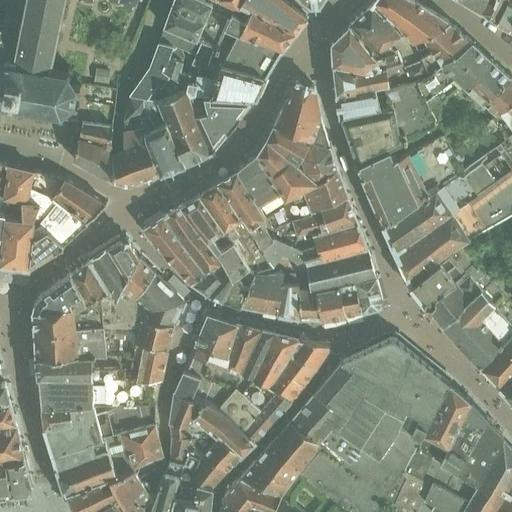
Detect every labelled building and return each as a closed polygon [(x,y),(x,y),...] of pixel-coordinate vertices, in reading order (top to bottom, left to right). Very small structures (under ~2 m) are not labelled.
[(28,0),(20,42),(15,54),(53,62),(55,51),(56,45),(65,0),(28,0)] [(174,0),(172,7),(200,18),(207,0),(174,0)] [(192,37),(201,40),(220,48),(231,24),(282,47),(295,30),(243,2),(241,7),(224,0),(211,0),(211,1),(209,0),(207,0),(200,18),(192,37)] [(224,0),(241,7),(243,2),(295,30),(308,15),(288,0),(224,0)] [(415,0),(375,0),(373,3),(413,42),(422,58),(434,50),(426,36),(449,21),(415,0)] [(465,0),(481,10),(485,0),(465,0)] [(505,0),(485,0),(481,10),(497,20),(505,0)] [(511,24),(511,0),(505,0),(497,20),(510,28),(511,24)] [(373,4),(350,23),(349,24),(376,57),(401,57),(397,47),(395,47),(391,41),(400,35),(411,53),(404,58),(406,64),(407,68),(422,58),(413,42),(373,3),(373,4)] [(192,37),(200,18),(172,7),(164,25),(192,37)] [(449,20),(449,21),(426,36),(434,50),(441,61),(471,40),(450,20),(449,20)] [(201,40),(196,54),(192,62),(210,70),(220,68),(225,58),(266,75),(266,73),(281,48),(282,47),(231,24),(220,48),(201,40)] [(406,64),(404,58),(402,59),(401,57),(376,57),(349,24),(332,40),(334,62),(354,71),(387,70),(406,64)] [(175,44),(165,68),(187,86),(255,96),(266,75),(225,58),(220,68),(210,70),(192,62),(190,73),(181,71),(184,60),(183,60),(185,54),(182,48),(196,54),(201,40),(192,37),(164,25),(162,32),(160,40),(175,44)] [(0,114),(3,102),(20,105),(19,110),(21,110),(22,106),(40,109),(39,113),(42,113),(43,109),(59,112),(61,120),(65,118),(63,111),(73,103),(78,107),(80,104),(75,101),(78,87),(83,86),(83,83),(77,83),(69,70),(72,66),(70,64),(65,70),(52,67),(53,62),(15,54),(20,42),(0,38),(0,114)] [(175,44),(160,40),(152,64),(165,68),(175,44)] [(493,60),(471,40),(441,61),(434,50),(422,58),(428,71),(439,92),(444,91),(445,95),(457,85),(461,89),(465,85),(466,86),(467,85),(493,60)] [(334,62),(338,92),(411,83),(428,71),(422,58),(407,68),(406,64),(387,70),(354,71),(334,62)] [(510,76),(493,60),(467,85),(486,101),(510,76)] [(152,64),(131,93),(160,99),(178,143),(181,149),(186,161),(212,149),(208,138),(201,121),(187,86),(165,68),(152,64)] [(341,116),(351,143),(393,127),(399,142),(432,126),(432,125),(439,121),(441,99),(445,95),(444,91),(439,92),(428,71),(411,83),(388,86),(390,105),(341,116)] [(511,102),(511,78),(510,76),(486,101),(498,113),(511,102)] [(322,115),(321,115),(315,84),(297,80),(275,123),(307,136),(330,145),(330,143),(322,115)] [(208,138),(212,149),(255,96),(187,86),(201,121),(208,138)] [(338,95),(341,116),(390,105),(388,86),(338,92),(338,95)] [(160,99),(131,93),(126,118),(143,115),(151,141),(160,171),(175,165),(186,161),(178,143),(160,99)] [(511,102),(498,113),(490,118),(503,136),(511,129),(511,102)] [(160,171),(151,141),(143,115),(126,118),(124,129),(126,146),(127,157),(133,157),(136,180),(160,171)] [(74,158),(115,180),(116,169),(114,152),(111,147),(114,123),(83,121),(80,134),(79,135),(74,158)] [(268,136),(268,138),(295,165),(307,136),(275,123),(268,136)] [(357,162),(384,222),(383,223),(434,188),(462,170),(462,169),(445,131),(437,135),(432,126),(399,142),(357,162)] [(351,143),(357,162),(399,142),(393,127),(351,143)] [(511,129),(503,136),(493,142),(509,161),(505,164),(496,151),(483,159),(497,179),(511,168),(511,129)] [(337,166),(330,145),(307,136),(295,165),(311,182),(337,166)] [(268,138),(258,153),(277,190),(280,188),(285,197),(302,188),(306,196),(314,192),(309,184),(311,182),(295,165),(268,138)] [(115,180),(126,182),(130,183),(136,180),(133,157),(127,157),(126,146),(114,152),(116,169),(115,180)] [(258,153),(238,169),(248,185),(258,201),(277,190),(258,153)] [(7,177),(8,163),(0,161),(0,195),(5,196),(7,177)] [(5,196),(32,199),(34,169),(8,163),(7,177),(5,196)] [(337,166),(311,182),(309,184),(314,192),(306,196),(311,209),(349,193),(348,189),(337,166)] [(511,168),(497,179),(478,193),(396,251),(411,282),(412,283),(461,240),(511,211),(511,168)] [(65,239),(86,220),(53,193),(65,176),(34,169),(32,199),(41,200),(35,215),(65,239)] [(238,169),(219,180),(241,217),(243,215),(262,248),(263,250),(277,242),(262,219),(266,216),(258,202),(258,201),(248,185),(238,169)] [(434,188),(383,223),(396,251),(478,193),(462,170),(434,188)] [(53,193),(86,220),(106,202),(88,190),(65,176),(53,193)] [(219,180),(201,191),(212,208),(248,262),(250,265),(255,273),(261,272),(259,261),(269,257),(263,250),(262,248),(243,215),(241,217),(219,180)] [(233,283),(222,297),(242,304),(250,284),(250,285),(252,279),(255,273),(250,265),(248,262),(212,208),(201,191),(182,203),(223,261),(227,270),(233,283)] [(359,219),(349,193),(311,209),(311,211),(292,217),(297,233),(312,228),(314,235),(359,219)] [(182,203),(165,213),(190,251),(197,260),(205,271),(212,266),(214,267),(223,269),(226,273),(227,270),(223,261),(182,203)] [(170,259),(177,266),(190,258),(189,255),(190,251),(165,213),(143,227),(155,246),(158,244),(170,259)] [(35,215),(34,222),(28,262),(29,263),(64,241),(64,240),(65,239),(35,215)] [(1,244),(0,258),(28,262),(34,222),(3,219),(1,244)] [(359,219),(314,235),(320,248),(323,259),(368,246),(359,219)] [(140,254),(130,238),(123,236),(111,243),(120,255),(128,267),(138,257),(140,255),(140,254)] [(461,240),(412,283),(428,305),(436,300),(435,294),(477,258),(461,240)] [(132,272),(128,267),(120,255),(111,243),(108,245),(93,255),(112,283),(123,299),(129,299),(134,298),(129,292),(132,289),(125,281),(132,272)] [(368,246),(323,259),(307,264),(309,274),(316,289),(340,283),(356,279),(376,274),(368,246)] [(320,248),(304,252),(303,259),(307,264),(323,259),(320,248)] [(190,281),(192,283),(205,271),(197,260),(190,251),(189,255),(190,258),(177,266),(190,281)] [(284,281),(297,279),(300,279),(300,274),(309,274),(307,264),(302,267),(297,260),(294,257),(283,251),(268,272),(269,272),(285,272),(284,281)] [(71,271),(82,291),(88,301),(103,291),(102,289),(112,283),(93,255),(90,257),(71,271)] [(140,255),(138,257),(128,267),(132,272),(125,281),(132,289),(129,292),(134,298),(135,298),(155,270),(140,255)] [(436,300),(428,305),(442,323),(491,274),(477,258),(435,294),(436,300)] [(192,283),(210,292),(226,273),(223,269),(214,267),(212,266),(205,271),(192,283)] [(141,315),(148,316),(163,320),(174,322),(184,298),(155,270),(135,298),(141,299),(146,303),(141,315)] [(210,292),(222,297),(233,283),(227,270),(226,273),(210,292)] [(58,280),(62,304),(74,302),(73,293),(82,291),(71,271),(58,280)] [(261,272),(255,273),(252,279),(261,280),(255,307),(263,308),(269,272),(268,272),(261,272)] [(269,272),(263,308),(277,311),(281,285),(284,281),(285,272),(269,272)] [(382,298),(376,274),(356,279),(362,309),(379,305),(382,298)] [(511,296),(491,274),(442,323),(443,324),(479,363),(511,325),(511,296)] [(250,285),(250,284),(242,304),(255,307),(261,280),(252,279),(250,285)] [(356,279),(316,289),(322,317),(347,313),(362,309),(356,279)] [(62,304),(58,280),(45,290),(43,292),(40,295),(38,298),(36,301),(35,304),(35,306),(34,308),(62,304)] [(36,333),(127,321),(139,320),(141,315),(146,303),(141,299),(135,298),(134,298),(129,299),(123,299),(112,283),(102,289),(103,291),(88,301),(82,291),(73,293),(74,302),(62,304),(34,308),(36,333)] [(277,311),(300,316),(303,290),(296,287),(281,285),(277,311)] [(300,316),(302,316),(321,317),(322,317),(316,289),(303,290),(300,316)] [(208,312),(197,341),(191,353),(223,366),(226,361),(238,321),(208,312)] [(168,346),(174,322),(163,320),(148,316),(141,315),(139,320),(127,321),(131,353),(137,353),(137,341),(168,346)] [(131,353),(127,321),(36,333),(37,355),(124,353),(131,353)] [(262,328),(238,321),(226,361),(223,366),(240,373),(262,328)] [(511,325),(479,363),(499,383),(511,368),(511,325)] [(262,328),(240,373),(252,378),(254,376),(277,331),(262,328)] [(300,337),(277,331),(254,376),(252,378),(242,390),(264,409),(280,391),(270,385),(279,370),(290,353),(300,337)] [(270,385),(280,391),(291,399),(314,369),(330,345),(300,337),(290,353),(279,370),(270,385)] [(397,337),(387,337),(340,359),(314,390),(341,409),(320,433),(316,438),(312,442),(317,446),(318,445),(321,447),(303,472),(336,497),(326,511),(374,511),(386,495),(394,502),(407,477),(403,473),(421,436),(450,380),(413,350),(397,337)] [(124,376),(160,377),(161,374),(168,346),(137,341),(137,353),(131,353),(124,353),(124,376)] [(37,355),(39,375),(124,376),(124,353),(37,355)] [(219,406),(220,404),(236,385),(240,373),(223,366),(191,353),(185,368),(201,374),(192,396),(205,398),(206,398),(219,406)] [(176,387),(171,420),(190,423),(205,398),(192,396),(201,374),(185,368),(177,386),(176,387)] [(511,368),(499,383),(511,397),(511,368)] [(42,404),(90,402),(157,400),(160,377),(124,376),(39,375),(42,404)] [(398,508),(401,511),(418,511),(424,499),(434,480),(442,463),(471,399),(450,380),(421,436),(403,473),(407,477),(394,502),(394,503),(398,508)] [(0,403),(10,401),(5,381),(0,382),(0,403)] [(220,404),(245,430),(255,439),(291,399),(280,391),(264,409),(242,390),(236,385),(220,404)] [(341,409),(314,390),(290,418),(316,438),(320,433),(341,409)] [(206,398),(205,398),(190,423),(171,420),(172,434),(172,437),(198,438),(206,437),(206,398)] [(255,440),(255,439),(245,430),(220,404),(219,406),(206,398),(206,437),(214,437),(217,433),(240,454),(255,440)] [(485,414),(471,399),(442,463),(434,480),(446,486),(454,470),(456,471),(485,414)] [(157,400),(90,402),(91,416),(44,419),(45,424),(53,450),(157,421),(157,400)] [(0,442),(20,438),(15,420),(10,401),(0,403),(0,442)] [(91,416),(90,402),(42,404),(44,419),(91,416)] [(504,434),(485,414),(456,471),(454,470),(446,486),(434,480),(424,499),(450,511),(459,511),(503,436),(504,434)] [(316,438),(290,418),(272,438),(300,458),(312,442),(316,438)] [(157,421),(53,450),(57,463),(57,466),(58,468),(125,445),(127,451),(160,439),(159,437),(157,421)] [(206,437),(198,438),(193,447),(203,453),(214,461),(225,469),(240,454),(217,433),(214,437),(206,437)] [(491,511),(511,479),(511,446),(503,436),(459,511),(450,511),(424,499),(418,511),(491,511)] [(193,447),(198,438),(172,437),(172,457),(185,460),(193,447)] [(0,461),(6,460),(25,456),(20,438),(0,442),(0,461)] [(300,458),(272,438),(258,455),(288,474),(300,458)] [(132,465),(164,453),(160,439),(127,451),(132,465)] [(132,465),(127,451),(125,445),(58,468),(65,488),(66,490),(117,471),(132,465)] [(194,479),(203,453),(193,447),(185,460),(172,457),(165,470),(177,475),(194,479)] [(164,453),(132,465),(117,471),(66,490),(79,511),(88,511),(118,492),(130,507),(161,469),(165,457),(164,453)] [(225,469),(214,461),(203,453),(194,479),(213,484),(214,483),(225,469)] [(258,455),(246,468),(282,482),(288,474),(258,455)] [(32,482),(25,456),(6,460),(12,491),(27,489),(29,489),(31,488),(32,486),(32,484),(32,482)] [(0,491),(12,491),(6,460),(0,461),(0,491)] [(282,482),(246,468),(225,493),(222,505),(236,511),(246,511),(252,506),(263,511),(274,511),(281,483),(282,482)] [(161,469),(130,507),(125,511),(150,511),(165,470),(161,469)] [(166,511),(177,475),(165,470),(150,511),(166,511)] [(177,475),(166,511),(209,511),(213,484),(194,479),(177,475)] [(511,511),(511,479),(491,511),(511,511)] [(125,511),(130,507),(118,492),(88,511),(125,511)]
